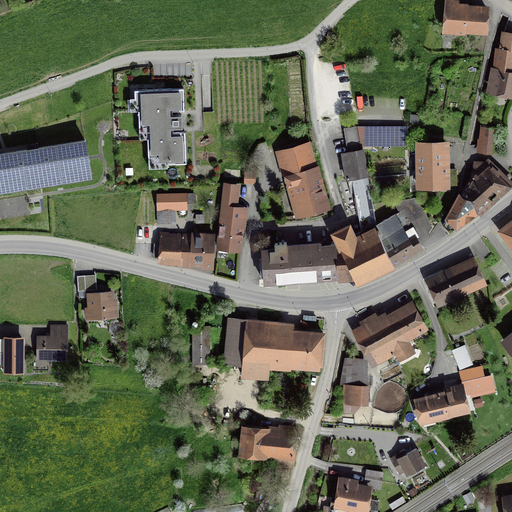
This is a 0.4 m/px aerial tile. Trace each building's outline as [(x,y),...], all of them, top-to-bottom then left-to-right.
[(445,27),(486,30),(488,10),(446,7),(445,27)] [(492,88),(511,92),(511,34),(504,33),(501,48),(499,48),(492,88)] [(172,116),(172,111),(184,110),(183,88),(134,90),(135,98),(138,98),(139,126),(147,126),(148,156),(156,155),(157,164),(186,162),(185,131),(173,132),(173,127),(182,127),(181,115),(172,116)] [(375,220),(361,143),(358,126),(358,124),(343,126),(348,152),(342,153),(347,178),(352,177),(361,230),(354,234),(349,225),(333,232),(334,235),(335,244),(338,277),(354,277),(357,282),(393,264),(377,231),(380,230),(377,224),(375,220)] [(359,126),(358,126),(361,143),(374,144),(374,126),(359,126)] [(406,144),(405,126),(380,126),(380,144),(406,144)] [(481,152),(492,153),(495,127),(484,126),(481,152)] [(0,194),(93,180),(86,141),(0,154),(0,194)] [(432,157),(446,157),(445,142),(419,143),(419,144),(420,170),(433,170),(432,157)] [(291,195),(298,193),(303,213),(327,206),(309,143),(279,152),(291,195)] [(446,184),(446,157),(432,157),(433,170),(420,170),(419,185),(446,184)] [(474,161),(468,192),(464,193),(463,197),(466,200),(478,213),(479,213),(511,184),(488,161),(474,161)] [(245,171),(244,182),(254,183),(256,172),(245,171)] [(218,247),(239,249),(244,209),(234,207),(236,185),(225,184),(218,247)] [(194,193),(158,194),(159,222),(174,222),(174,209),(186,209),(186,201),(194,201),(194,193)] [(466,200),(463,197),(459,194),(442,224),(450,231),(478,213),(466,200)] [(377,231),(393,264),(421,247),(415,237),(418,235),(409,220),(423,212),(415,197),(394,202),(400,211),(377,224),(380,230),(377,231)] [(511,220),(500,230),(511,246),(511,220)] [(205,263),(205,268),(212,269),(214,233),(195,232),(195,234),(177,233),(177,236),(168,236),(168,233),(162,232),(162,231),(161,231),(160,243),(155,243),(154,256),(160,256),(159,259),(194,260),(194,262),(205,263)] [(338,277),(335,244),(287,248),(286,241),(275,242),(275,249),(261,250),(264,282),(277,281),(277,280),(324,276),(324,277),(326,277),(325,275),(337,274),(337,278),(338,277)] [(471,259),(470,260),(444,272),(455,295),(481,282),(471,259)] [(438,302),(455,295),(444,272),(427,280),(438,302)] [(85,275),(77,275),(78,290),(85,290),(85,275)] [(91,308),(87,308),(88,317),(116,315),(115,299),(111,299),(111,291),(90,293),(91,308)] [(365,328),(357,333),(373,363),(397,350),(400,357),(412,350),(405,337),(420,328),(421,330),(422,329),(421,327),(424,326),(412,304),(366,329),(365,326),(364,327),(365,328)] [(246,322),(230,320),(226,361),(243,362),(242,374),(268,377),(269,366),(289,368),(290,360),(320,363),(323,333),(246,326),(246,322)] [(51,358),(67,359),(67,325),(51,325),(51,335),(37,335),(37,355),(51,355),(51,358)] [(193,326),(193,363),(210,363),(210,326),(193,326)] [(6,369),(21,370),(22,338),(6,338),(6,369)] [(465,344),(452,350),(460,369),(473,364),(465,344)] [(362,359),(345,358),(340,384),(344,384),(344,412),(354,412),(354,403),(361,403),(362,359)] [(465,386),(467,392),(493,385),(491,375),(476,378),(474,371),(461,374),(463,381),(464,387),(465,386)] [(471,409),(467,392),(465,386),(464,387),(446,391),(451,413),(471,409)] [(422,420),(451,413),(446,391),(417,398),(422,420)] [(295,434),(245,428),(242,456),(264,458),(265,453),(274,454),(273,463),(291,465),(295,434)] [(403,465),(408,473),(424,464),(415,448),(406,453),(404,450),(391,458),(397,468),(403,465)] [(353,511),(355,507),(366,508),(370,484),(380,486),(382,472),(366,470),(364,486),(355,485),(356,480),(341,477),(336,503),(331,502),(330,507),(325,506),(324,511),(353,511)] [(463,495),(467,503),(477,498),(473,490),(463,495)]
